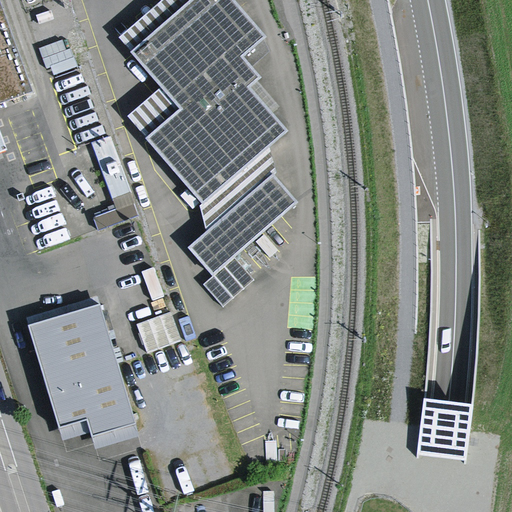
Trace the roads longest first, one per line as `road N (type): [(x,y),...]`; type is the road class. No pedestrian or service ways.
road 1 (secondary): [(426,0),(452,158),(456,256),(433,511)]
road 2 (track): [(384,347),(380,172),(356,14)]
